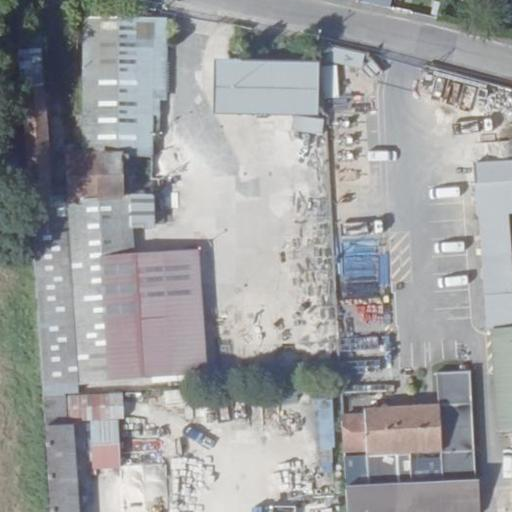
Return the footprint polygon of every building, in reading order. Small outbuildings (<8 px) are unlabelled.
[(18,37),(42,390),(43,396),(65,395),(65,381),(122,377),(206,371),(198,276),(134,281),(129,192),(121,192),(121,153),(150,154),(150,113),(150,95),(160,95),(164,96),(164,18),(85,16),(89,147),(72,146),(73,195),(56,196),(50,126),(70,125),(69,114),(82,114),(79,86),(54,88),(56,115),(49,116),(45,49),(30,50),(30,35),(18,37)] [(295,40),(284,38),(282,49),(293,52),(295,40)] [(317,62),(206,46),(195,120),(306,136),(317,62)] [(160,113),(160,95),(150,95),(150,113),(153,113),(160,113)] [(160,120),(160,113),(153,113),(153,136),(171,136),(171,119),(160,120)] [(481,201),(508,199),(506,179),(511,179),(511,159),(475,162),(477,181),(480,181),(481,201)] [(482,209),(508,208),(508,199),(481,201),(482,209)] [(511,326),(511,254),(508,208),(482,209),(488,328),(492,328),(511,326)] [(511,326),(492,328),(499,428),(511,427),(511,326)] [(469,371),(437,372),(438,406),(362,409),(363,415),(341,416),(347,511),(404,511),(409,511),(482,507),(480,479),(476,479),(469,371)] [(65,381),(65,395),(123,391),(122,377),(65,381)] [(79,511),(76,425),(47,426),(49,511),(79,511)]
